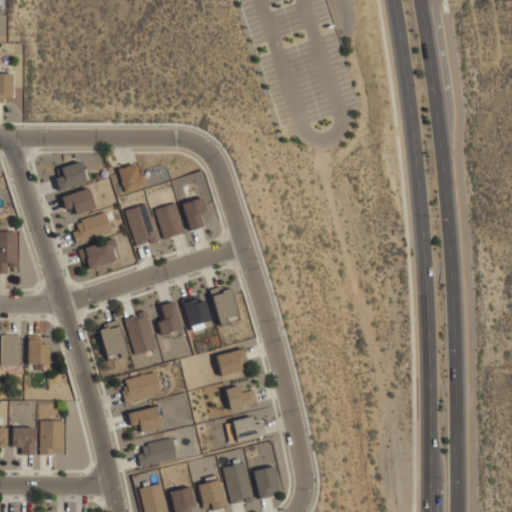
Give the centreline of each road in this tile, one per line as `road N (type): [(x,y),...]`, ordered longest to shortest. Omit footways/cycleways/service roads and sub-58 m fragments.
road 1 (residential): [(0,136),(182,138),(203,145),(217,164),(285,393),(303,473),(293,511)]
road 2 (primary): [(394,0),(424,266),(429,511)]
road 3 (primary): [(456,511),(444,145),(423,0)]
road 4 (residential): [(118,511),(9,138)]
road 5 (residential): [(0,304),(63,304),(242,245)]
